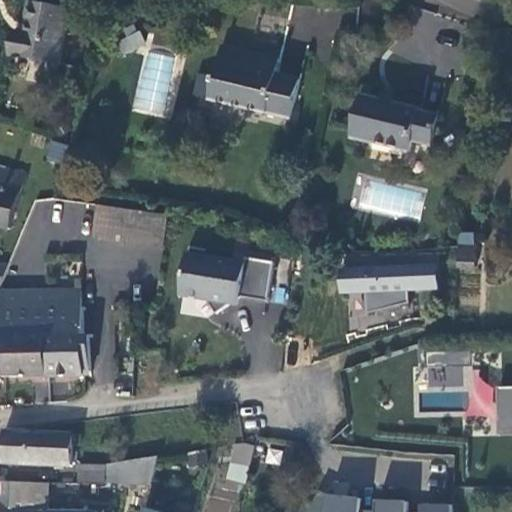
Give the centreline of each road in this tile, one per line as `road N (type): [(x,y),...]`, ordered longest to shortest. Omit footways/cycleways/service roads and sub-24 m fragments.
road 1 (track): [(95,408),(227,390),(377,344)]
road 2 (track): [(95,408),(98,264),(122,255)]
